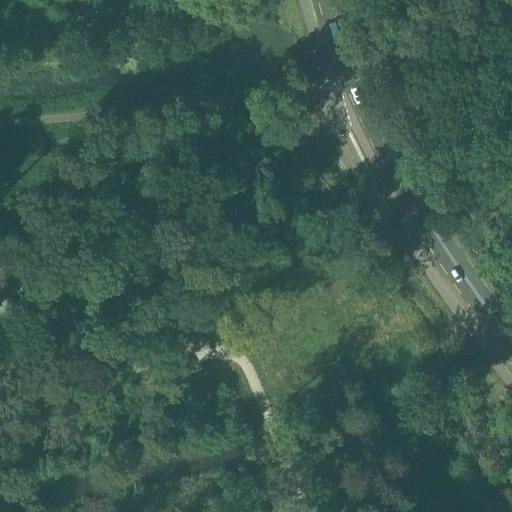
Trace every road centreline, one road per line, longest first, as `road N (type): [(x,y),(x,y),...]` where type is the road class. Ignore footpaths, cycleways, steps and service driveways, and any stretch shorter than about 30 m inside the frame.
road 1 (track): [(306,511),(233,351),(209,349),(0,396)]
road 2 (unclassified): [(360,87),(0,120)]
road 3 (secondary): [(511,340),(433,231),(360,87)]
